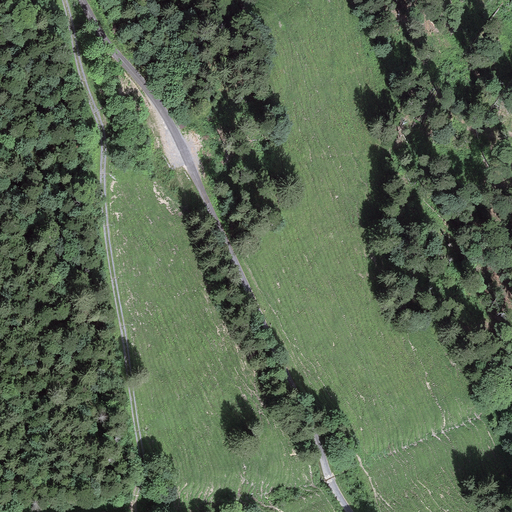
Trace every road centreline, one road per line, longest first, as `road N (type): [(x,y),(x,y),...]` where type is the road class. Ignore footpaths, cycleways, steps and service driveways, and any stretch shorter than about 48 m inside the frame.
road 1 (track): [(84,0),(108,43),(174,122),(330,481),(351,511)]
road 2 (track): [(136,511),(144,461),(110,260),(104,136),(65,0)]
